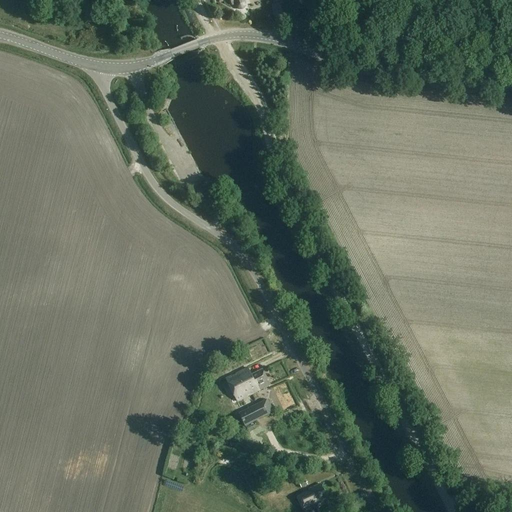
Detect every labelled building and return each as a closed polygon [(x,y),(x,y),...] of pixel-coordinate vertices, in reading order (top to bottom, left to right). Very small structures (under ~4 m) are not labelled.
[(246,3),(244,0),(231,0),(233,4),(235,3),(237,7),(239,8),(240,9),(242,9),(244,8),(245,7),(246,5),(246,3)] [(291,14),(287,25),(294,28),(299,17),(291,14)] [(251,376),(248,368),(225,378),(237,401),(270,385),(263,370),(251,376)] [(283,391),(288,402),(295,398),(290,387),(283,391)] [(269,400),(239,415),(246,427),(275,413),(269,400)] [(301,488),(307,485),(305,480),(299,483),(301,488)] [(313,509),(329,502),(321,484),(296,496),(304,511),(312,507),(313,509)]
